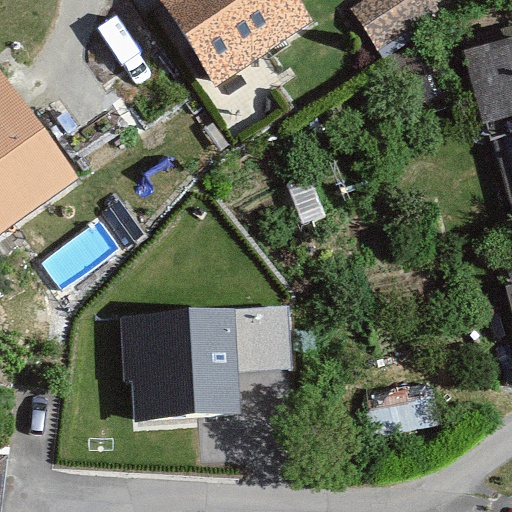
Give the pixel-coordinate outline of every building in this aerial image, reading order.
[(287,36),(261,0),(138,0),(131,5),(199,99),(287,36)] [(418,11),(410,0),(361,0),(338,18),(364,51),(418,11)] [(511,43),(436,63),(458,148),(481,142),(505,232),(511,230),(511,43)] [(0,232),(59,188),(0,109),(0,232)] [(511,365),(511,291),(492,297),(510,366),(511,365)] [(284,313),(134,320),(138,415),(234,410),(232,369),(286,366),(284,313)]
